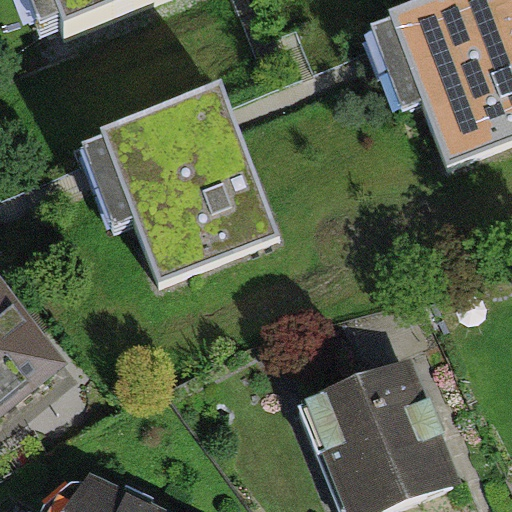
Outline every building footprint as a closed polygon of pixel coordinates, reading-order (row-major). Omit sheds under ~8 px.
[(55,0),(67,28),(137,0),(55,0)] [(511,0),(443,0),(369,27),(381,58),(400,111),(427,101),(451,169),(511,146),(511,0)] [(233,120),(222,90),(81,144),(94,178),(115,230),(138,222),(161,282),(279,236),(233,120)] [(0,419),(69,360),(0,279),(0,419)] [(295,398),(337,511),(379,511),(454,484),(406,356),(295,398)] [(157,511),(86,477),(68,511),(157,511)]
